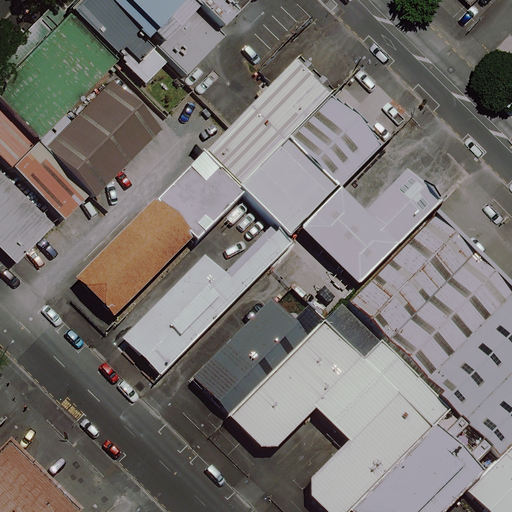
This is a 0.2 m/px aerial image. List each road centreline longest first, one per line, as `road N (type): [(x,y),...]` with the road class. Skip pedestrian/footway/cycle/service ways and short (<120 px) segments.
road 1 (unclassified): [(211,511),(0,308)]
road 2 (secondary): [(511,149),(362,0)]
